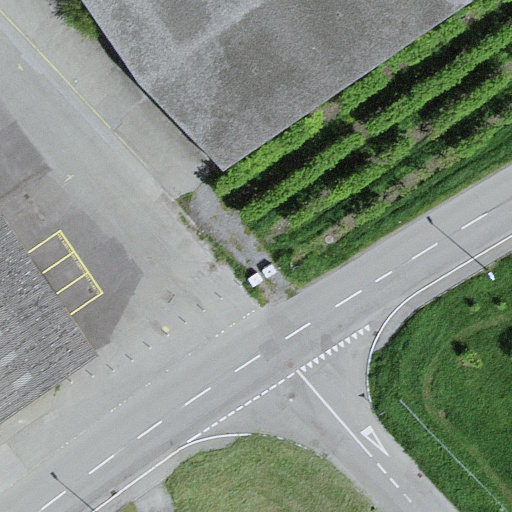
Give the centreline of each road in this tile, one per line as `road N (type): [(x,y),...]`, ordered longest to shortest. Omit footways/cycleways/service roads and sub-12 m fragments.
road 1 (residential): [(511,203),(260,353)]
road 2 (residential): [(260,353),(40,511)]
road 3 (residential): [(260,353),(411,511)]
